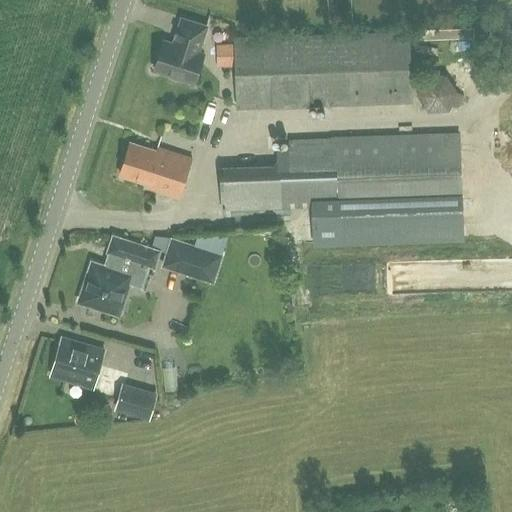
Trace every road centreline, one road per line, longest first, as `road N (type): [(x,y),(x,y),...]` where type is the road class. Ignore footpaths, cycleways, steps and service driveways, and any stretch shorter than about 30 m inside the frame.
road 1 (unknown): [(58,214),(185,206),(225,143),(251,133),(345,120),(455,122),(482,156),(511,250)]
road 2 (unclassified): [(0,392),(129,0)]
